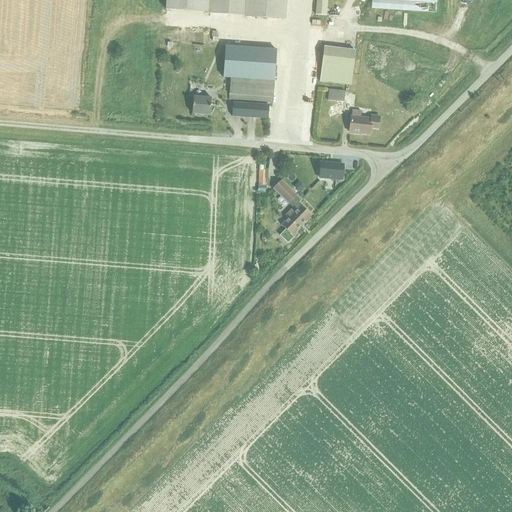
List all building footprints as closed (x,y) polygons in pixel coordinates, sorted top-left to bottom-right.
[(167,0),(167,8),(208,11),(208,0),(167,0)] [(209,0),(209,12),(284,17),(285,0),(209,0)] [(316,0),(315,15),(326,16),(327,0),(316,0)] [(373,0),(374,8),(438,12),(439,0),(373,0)] [(223,77),(224,78),(230,78),(229,100),(272,103),(276,50),(225,47),(223,77)] [(351,85),(355,51),(324,47),(319,82),(351,85)] [(342,115),(344,91),(329,90),(327,100),(338,102),(337,114),(342,115)] [(192,114),(210,115),(211,98),(193,97),(192,114)] [(269,107),(233,104),(232,117),(267,119),(269,107)] [(378,129),(379,117),(371,116),(371,119),(360,118),(361,112),(352,111),(351,117),(349,132),(370,135),(371,128),(378,129)] [(320,162),(319,178),(342,180),(343,164),(320,162)] [(281,180),(273,188),(280,195),(288,187),(281,180)] [(299,181),(293,187),(299,193),(305,187),(299,181)] [(286,230),(280,236),(288,243),(294,237),(292,235),(311,216),(298,203),(301,201),(296,196),(289,204),(293,208),(285,217),(288,219),(282,225),(286,230)]
